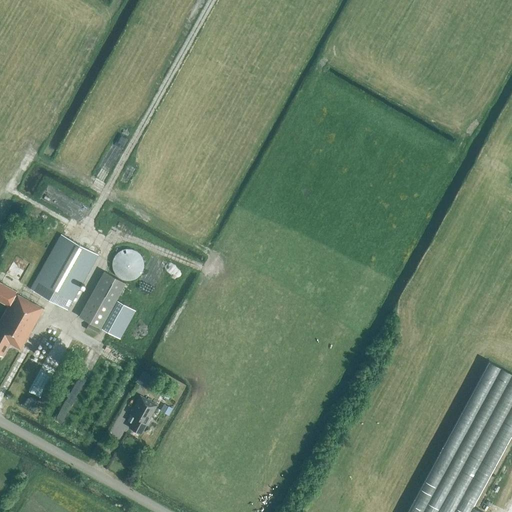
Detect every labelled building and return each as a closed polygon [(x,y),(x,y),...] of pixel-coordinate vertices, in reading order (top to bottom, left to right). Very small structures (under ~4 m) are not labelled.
[(66,309),(97,254),(61,235),(31,289),(66,309)] [(125,280),(127,281),(130,280),(133,280),(135,279),(138,277),(140,275),(141,273),(143,270),(143,268),(144,265),(143,262),(143,259),(142,257),(140,255),(138,253),(136,251),(133,250),(131,249),(128,249),(125,249),(122,250),(120,251),(118,252),(116,254),(114,257),(113,259),(112,262),(112,265),(112,267),(113,270),(114,272),(115,275),(117,277),(120,278),(122,280),(125,280)] [(100,328),(125,283),(103,271),(78,316),(100,328)] [(9,343),(20,350),(43,309),(15,293),(16,292),(0,283),(0,301),(7,306),(0,318),(0,355),(1,356),(5,348),(7,347),(9,343)] [(120,339),(135,311),(116,300),(101,328),(120,339)] [(96,335),(99,329),(87,323),(84,329),(96,335)] [(511,432),(511,373),(488,361),(405,511),(483,511),(472,506),(511,432)] [(148,374),(142,371),(135,382),(141,385),(148,374)] [(174,394),(176,391),(172,389),(173,388),(165,384),(158,396),(166,401),(171,393),(174,394)] [(140,434),(152,412),(157,404),(140,395),(129,415),(130,415),(127,421),(131,423),(129,427),(140,434)]
